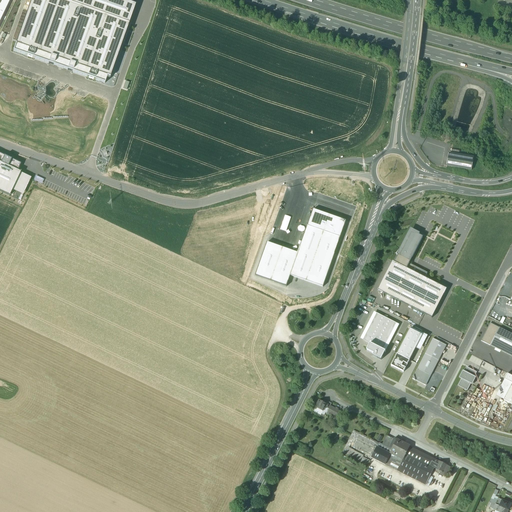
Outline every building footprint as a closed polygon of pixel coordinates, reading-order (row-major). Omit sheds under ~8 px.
[(0,0),(0,20),(0,21),(10,0),(0,0)] [(136,5),(135,5),(121,0),(30,0),(13,51),(22,55),(105,84),(105,83),(107,76),(110,77),(136,5)] [(0,154),(0,163),(17,172),(21,164),(0,154)] [(473,158),(448,154),(446,166),(471,171),(473,158)] [(12,190),(20,173),(17,172),(0,163),(0,191),(9,196),(12,190)] [(31,178),(20,173),(12,190),(23,195),(31,178)] [(88,178),(86,184),(95,187),(97,180),(88,178)] [(345,222),(313,210),(298,254),(267,243),(255,276),(287,287),(291,276),(322,287),(345,222)] [(410,229),(393,262),(406,269),(410,262),(424,235),(410,229)] [(378,290),(432,317),(446,290),(425,279),(406,269),(393,262),(378,290)] [(410,262),(406,269),(425,279),(428,272),(410,262)] [(360,339),(363,341),(377,314),(374,312),(360,339)] [(370,344),(383,350),(396,324),(377,314),(363,341),(370,344)] [(396,324),(383,350),(386,352),(399,325),(396,324)] [(511,334),(490,324),(481,341),(511,356),(511,334)] [(408,360),(421,335),(410,329),(397,354),(408,360)] [(425,354),(439,361),(446,346),(433,339),(425,354)] [(381,360),(386,352),(383,350),(370,344),(366,351),(373,354),(372,356),(381,360)] [(397,354),(391,366),(404,372),(410,361),(408,360),(397,354)] [(425,354),(418,370),(431,376),(439,361),(425,354)] [(459,379),(461,380),(471,384),(472,385),(476,378),(475,377),(477,373),(467,368),(465,372),(463,371),(459,379)] [(426,386),(431,376),(418,370),(413,379),(426,386)] [(511,376),(507,374),(496,396),(511,404),(511,376)] [(468,391),(471,384),(461,380),(458,386),(468,391)] [(478,398),(484,401),(485,397),(486,397),(488,391),(490,392),(491,388),(483,385),(478,398)] [(326,405),(319,401),(313,412),(321,416),(323,412),(326,405)] [(344,414),(326,405),(323,412),(338,419),(340,421),(344,414)] [(389,449),(353,431),(348,442),(351,444),(355,436),(375,446),(375,447),(377,448),(390,455),(391,454),(392,451),(389,449)] [(348,442),(343,452),(369,465),(370,461),(363,458),(364,456),(349,448),(350,446),(370,456),(369,457),(372,458),(377,448),(375,447),(375,446),(355,436),(351,444),(348,442)] [(394,440),(387,436),(382,445),(389,449),(394,440)] [(389,449),(392,451),(397,441),(398,440),(395,438),(394,440),(389,449)] [(392,451),(391,454),(403,460),(409,447),(397,441),(392,451)] [(438,461),(409,447),(403,460),(391,454),(390,455),(387,461),(423,479),(427,472),(431,473),(434,468),(434,469),(438,461)] [(390,455),(377,448),(372,458),(385,465),(387,461),(390,455)] [(423,479),(387,461),(385,465),(421,483),(423,479)] [(447,466),(438,461),(434,469),(441,472),(439,474),(445,477),(446,473),(447,474),(449,468),(446,467),(447,466)] [(427,472),(423,479),(421,483),(425,485),(431,473),(427,472)] [(511,504),(498,499),(497,500),(495,505),(503,508),(508,510),(511,504)] [(495,505),(492,503),(490,508),(498,511),(501,511),(503,508),(495,505)]
